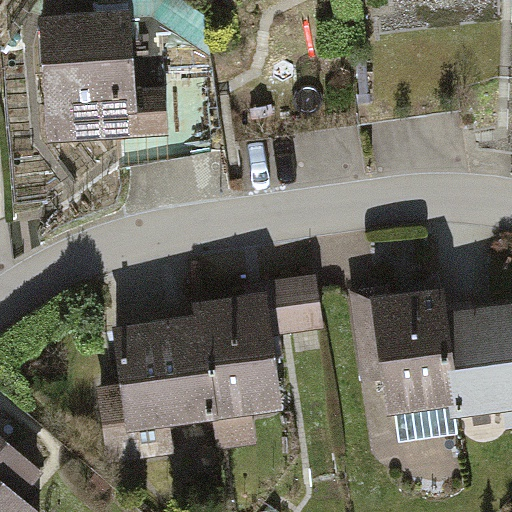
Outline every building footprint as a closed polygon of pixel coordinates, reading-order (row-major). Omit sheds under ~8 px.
[(142,20),(46,29),(57,146),(186,134),(182,89),(149,92),(142,20)] [(462,120),(372,129),(377,183),(467,175),(462,120)] [(205,310),(207,329),(219,430),(222,456),(269,451),(265,421),(306,416),(297,343),(337,339),(330,282),(267,289),(269,302),(205,310)] [(468,288),(363,304),(376,388),(392,386),(398,425),(487,411),(473,317),(468,288)] [(511,311),(473,317),(487,411),(491,440),(511,436),(511,311)] [(207,329),(120,339),(125,384),(105,387),(115,471),(199,461),(195,432),(219,430),(207,329)] [(0,425),(0,511),(50,511),(47,509),(69,483),(0,425)]
